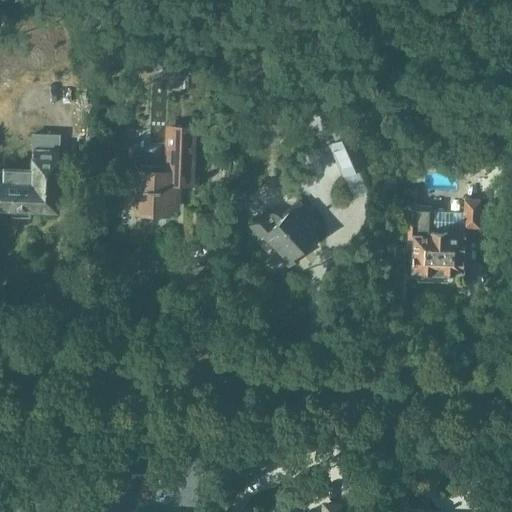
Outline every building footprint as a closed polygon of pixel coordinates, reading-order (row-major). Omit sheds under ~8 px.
[(346,124),(330,131),(334,140),(350,133),(346,124)] [(163,171),(129,169),(128,205),(137,205),(136,211),(167,213),(167,207),(176,207),(177,185),(193,186),(195,126),(164,125),(163,171)] [(327,143),(342,176),(365,165),(350,133),(334,140),(327,143)] [(0,211),(10,212),(10,217),(30,218),(30,213),(57,214),(60,156),(58,156),(59,150),(60,135),(31,134),(31,152),(32,152),(31,156),(29,156),(29,168),(1,167),(1,179),(0,178),(0,211)] [(462,211),(462,229),(480,230),(482,200),(463,199),(462,211)] [(266,211),(264,212),(263,212),(249,225),(261,238),(264,235),(265,237),(277,249),(274,252),(287,266),(300,254),(298,251),(315,237),(310,231),(318,223),(300,203),(286,216),(278,216),(277,214),(275,213),(273,211),(271,210),(269,210),(267,211),(266,211)] [(462,229),(462,211),(432,210),(432,226),(430,226),(430,207),(409,206),(407,239),(413,240),(411,272),(462,274),(462,237),(462,229)] [(191,245),(211,246),(210,214),(192,213),(191,245)]
